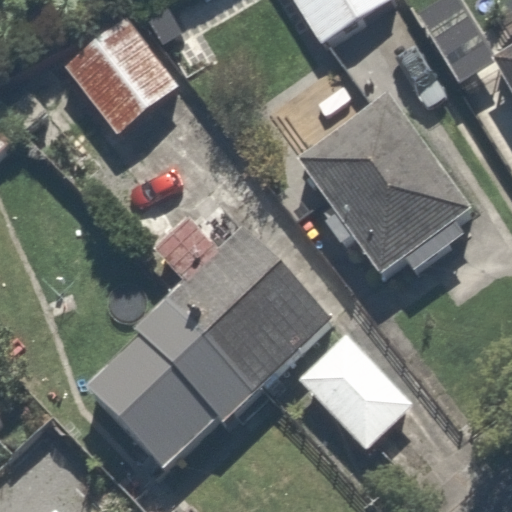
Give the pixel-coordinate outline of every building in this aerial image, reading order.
[(394,0),(287,0),(316,48),(395,1),(394,0)] [(511,5),(503,10),(511,28),(511,59),(503,64),(511,82),(511,5)] [(247,183),(135,29),(71,75),(119,143),(63,183),(126,270),(247,183)] [(398,109),(300,176),(381,294),(478,227),(398,109)] [(329,352),(209,221),(165,262),(198,298),(91,396),(177,490),(329,352)] [(369,349),(317,397),(371,457),(424,409),(369,349)]
